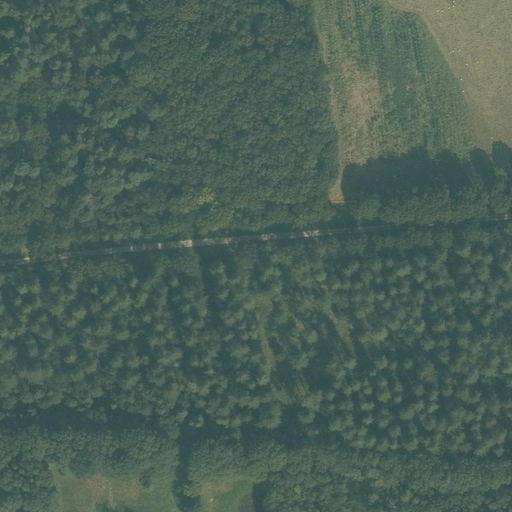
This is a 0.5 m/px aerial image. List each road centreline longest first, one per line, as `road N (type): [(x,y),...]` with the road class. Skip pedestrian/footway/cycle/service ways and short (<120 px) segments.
road 1 (track): [(199,245),(511,219)]
road 2 (track): [(0,262),(137,251)]
